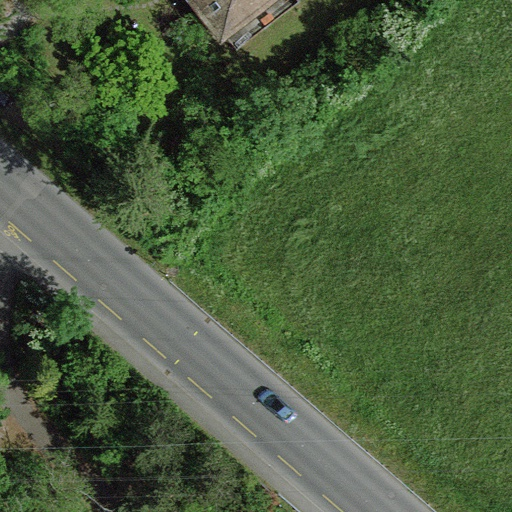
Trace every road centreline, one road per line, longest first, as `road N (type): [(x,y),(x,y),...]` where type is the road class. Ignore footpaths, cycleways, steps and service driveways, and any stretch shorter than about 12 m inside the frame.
road 1 (tertiary): [(381,511),(0,178)]
road 2 (unknown): [(53,225),(10,267),(21,337),(41,398),(91,478),(130,511)]
